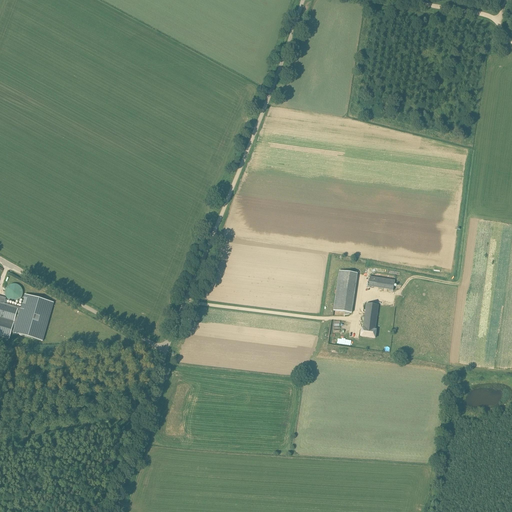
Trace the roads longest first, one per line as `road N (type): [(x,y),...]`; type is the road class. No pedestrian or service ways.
road 1 (track): [(184,300),(355,318),(362,281),(372,271),(460,282),(492,54)]
road 2 (unclassified): [(303,0),(166,350)]
road 3 (unclassified): [(166,350),(0,260)]
road 4 (unclassified): [(113,511),(166,350)]
road 5 (track): [(427,511),(453,374)]
road 6 (unclassified): [(511,42),(491,18),(396,0)]
